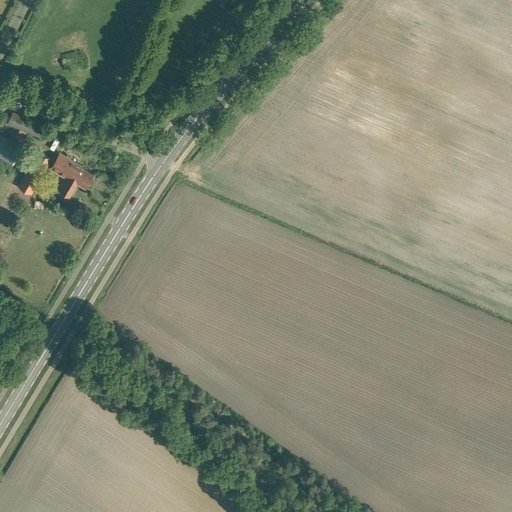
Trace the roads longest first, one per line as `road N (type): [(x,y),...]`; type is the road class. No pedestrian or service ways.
road 1 (secondary): [(0,427),(163,161)]
road 2 (secondary): [(163,161),(300,0)]
road 3 (unclassified): [(163,161),(0,94)]
